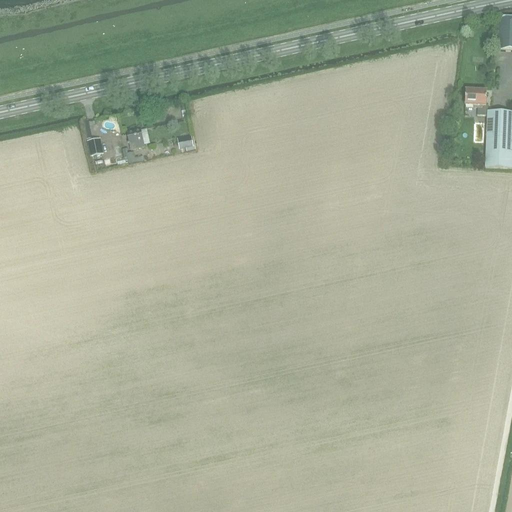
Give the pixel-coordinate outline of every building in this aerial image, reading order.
[(511,22),(500,22),(499,53),(511,52),(511,22)] [(488,118),(485,169),(485,170),(511,171),(511,114),(488,114),(488,107),(486,107),(487,93),(466,92),(465,107),(478,108),(478,118),(488,118)] [(83,124),(88,144),(91,158),(101,156),(99,142),(93,143),(89,122),(83,124)] [(145,149),(141,132),(127,135),(131,152),(145,149)] [(193,138),(178,141),(180,150),(186,149),(186,151),(186,153),(195,152),(195,149),(193,138)] [(128,159),(125,160),(126,165),(129,164),(129,165),(129,166),(144,162),(144,161),(143,158),(136,160),(134,154),(129,155),(127,155),(128,159)]
